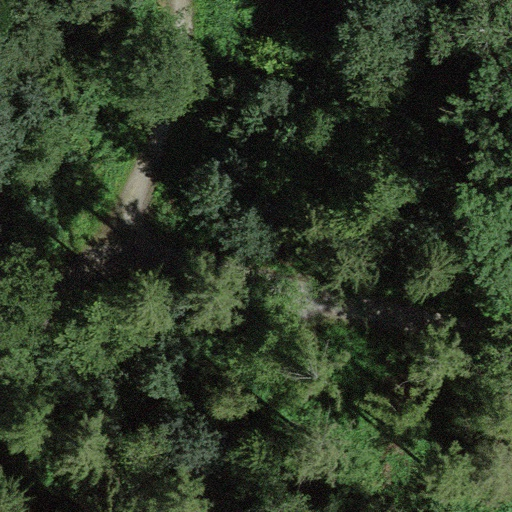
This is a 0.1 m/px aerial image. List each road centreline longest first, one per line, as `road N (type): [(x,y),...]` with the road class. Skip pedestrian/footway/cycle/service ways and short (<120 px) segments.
road 1 (track): [(0,344),(135,233),(171,0)]
road 2 (track): [(135,233),(511,334)]
